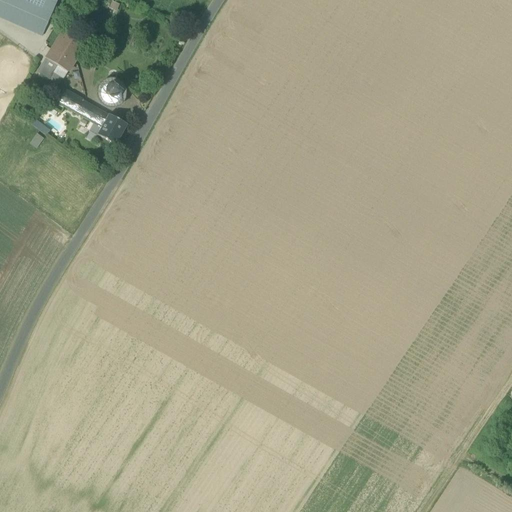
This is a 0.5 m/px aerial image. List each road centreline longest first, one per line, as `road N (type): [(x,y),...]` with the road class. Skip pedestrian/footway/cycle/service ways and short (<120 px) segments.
road 1 (residential): [(216,0),(28,317),(0,388)]
road 2 (track): [(423,511),(511,381)]
